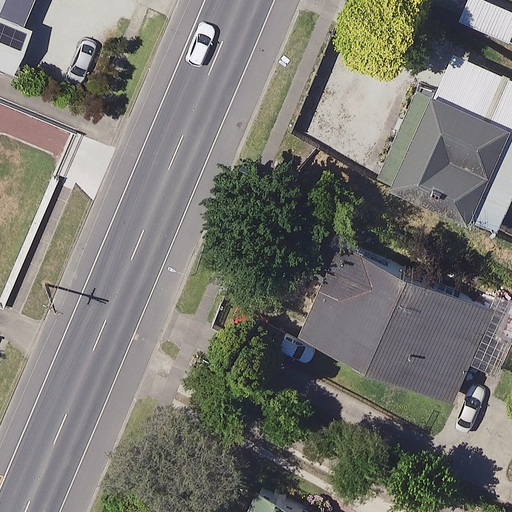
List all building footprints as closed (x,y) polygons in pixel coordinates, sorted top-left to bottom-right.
[(0,0),(0,54),(6,57),(25,14),(0,2),(0,0)] [(511,0),(461,0),(458,9),(511,32),(511,0)] [(511,65),(452,39),(434,78),(419,72),(379,164),(497,216),(511,181),(511,65)] [(511,288),(498,283),(346,215),(301,317),(454,385),(469,349),(497,362),(511,327),(511,288)] [(243,511),(348,511),(259,474),(243,511)]
